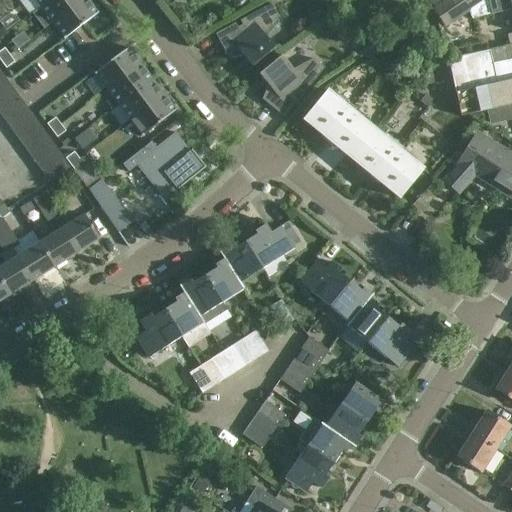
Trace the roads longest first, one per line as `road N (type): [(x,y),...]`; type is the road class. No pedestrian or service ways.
road 1 (residential): [(0,352),(197,226),(267,155)]
road 2 (residential): [(480,325),(267,155)]
road 3 (residential): [(267,155),(132,0)]
road 4 (unclassified): [(396,459),(480,325)]
